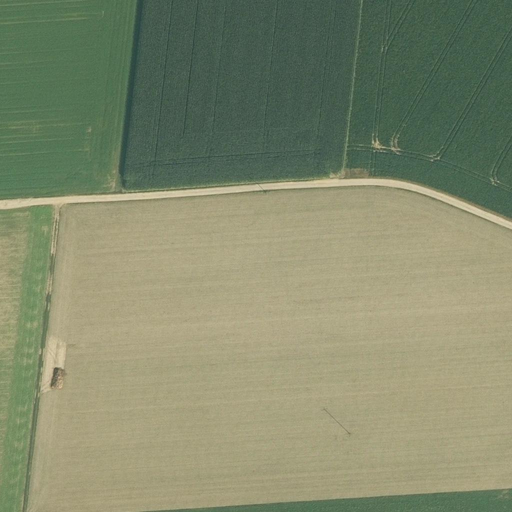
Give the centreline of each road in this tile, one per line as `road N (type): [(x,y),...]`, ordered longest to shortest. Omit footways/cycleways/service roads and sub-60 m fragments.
road 1 (track): [(511,225),(406,187),(0,209)]
road 2 (track): [(62,205),(26,511)]
